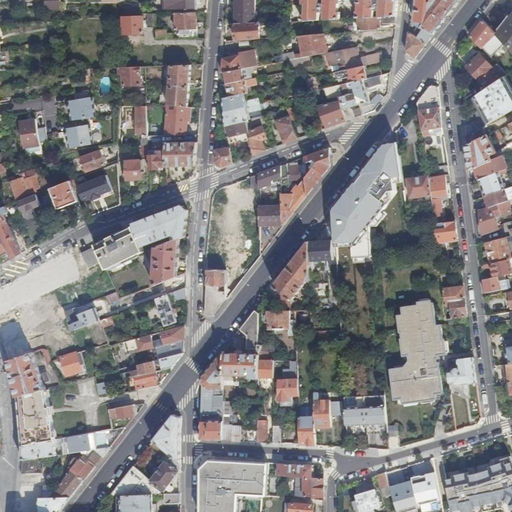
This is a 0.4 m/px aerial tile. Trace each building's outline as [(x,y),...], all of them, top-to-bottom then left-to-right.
[(166,0),(167,9),(197,9),(197,0),(166,0)] [(236,0),(237,8),(257,9),(256,0),(236,0)] [(304,0),(304,4),(304,5),(307,5),(307,15),(304,15),(303,22),(314,21),(319,21),(320,21),(320,12),(326,12),(326,21),(341,20),(342,13),(339,13),(340,4),(342,4),(341,0),(326,0),(326,5),(321,5),(320,0),(304,0)] [(359,19),(398,17),(400,1),(388,0),(359,0),(360,4),(361,4),(360,12),(359,12),(359,19)] [(419,0),(417,24),(426,29),(436,35),(463,0),(419,0)] [(257,9),(237,8),(237,25),(257,23),(257,9)] [(199,39),(197,13),(175,13),(176,31),(179,31),(179,39),(199,39)] [(156,27),(156,14),(148,14),(148,27),(156,27)] [(144,33),(144,16),(123,17),(124,34),(144,33)] [(360,32),(383,30),(382,25),(397,24),(398,17),(359,19),(360,32)] [(511,18),(498,36),(506,44),(511,50),(511,18)] [(498,36),(484,21),(472,37),(492,57),(492,58),(506,44),(498,36)] [(257,23),(237,25),(237,41),(242,41),(256,40),(262,39),(261,23),(257,23)] [(419,39),(410,33),(408,52),(417,59),(436,35),(426,29),(419,39)] [(157,39),(173,39),(172,34),(166,34),(166,30),(156,30),(157,39)] [(285,58),(285,61),(292,60),(310,57),(329,53),(325,34),(319,35),(315,35),(300,36),(304,54),(285,58)] [(256,40),(242,41),(242,48),(257,47),(256,40)] [(359,48),(329,53),(332,66),(340,64),(342,72),(363,67),(361,58),(359,48)] [(233,58),(225,60),(224,74),(226,73),(244,70),(251,68),(254,68),(259,67),(256,50),(232,55),(233,58)] [(0,71),(10,70),(7,52),(2,52),(0,52),(0,71)] [(370,66),(384,62),(382,53),(368,57),(370,66)] [(492,58),(492,57),(490,59),(487,56),(485,58),(481,55),(468,68),(489,90),(505,79),(510,75),(492,58)] [(310,57),(292,60),(292,68),(311,64),(310,57)] [(363,67),(365,67),(370,66),(368,57),(361,58),(363,67)] [(188,107),(192,65),(171,66),(168,106),(188,107)] [(146,76),(146,67),(119,68),(119,74),(124,74),(125,86),(142,85),(142,76),(146,76)] [(354,83),(380,77),(383,76),(382,68),(367,71),(365,67),(363,67),(342,72),(337,73),(339,80),(349,78),(350,80),(353,80),(354,83)] [(244,70),(226,73),(228,82),(229,85),(253,79),(251,68),(244,70)] [(83,69),(83,77),(91,76),(91,69),(83,69)] [(308,80),(310,93),(311,94),(321,91),(318,77),(308,80)] [(356,92),(364,115),(376,111),(385,100),(379,95),(375,100),(371,103),(367,88),(382,84),(380,77),(354,83),(349,84),(350,89),(355,87),(356,92)] [(257,79),(256,79),(253,79),(229,85),(231,98),(246,95),(250,94),(250,93),(249,88),(258,86),(257,79)] [(489,90),(477,98),(490,124),(511,112),(511,92),(505,79),(489,90)] [(340,97),(348,121),(364,115),(356,92),(353,93),(354,95),(352,95),(350,89),(349,84),(326,90),(329,100),(334,99),(340,97)] [(433,87),(419,104),(424,131),(431,130),(431,132),(434,132),(434,130),(444,128),(442,109),(443,108),(440,88),(433,87)] [(68,101),(71,119),(96,114),(93,97),(90,97),(88,90),(73,93),(75,100),(68,101)] [(231,98),(224,99),(226,113),(262,105),(261,99),(248,102),(246,95),(231,98)] [(321,107),(329,128),(348,121),(340,97),(334,99),(335,104),(321,107)] [(477,98),(463,107),(467,137),(490,124),(477,98)] [(262,105),(226,113),(227,127),(248,122),(248,121),(252,120),(250,114),(271,109),(270,103),(262,105)] [(149,146),(148,136),(147,106),(143,106),(136,106),(137,135),(142,135),(143,146),(149,146)] [(186,136),(188,107),(168,106),(166,136),(186,136)] [(296,109),(291,110),(289,111),(291,118),(293,121),(300,119),(296,109)] [(248,121),(248,122),(249,128),(264,125),(268,123),(266,116),(252,120),(248,121)] [(20,120),(21,130),(38,126),(36,118),(20,120)] [(88,118),(75,121),(76,127),(66,129),(69,148),(92,144),(88,118)] [(279,122),(286,144),(299,140),(293,121),(291,118),(279,122)] [(248,122),(227,127),(231,145),(232,151),(244,149),(241,135),(250,133),(249,128),(248,122)] [(408,146),(404,123),(397,132),(400,149),(400,150),(404,150),(403,147),(408,146)] [(511,124),(502,129),(507,138),(511,136),(511,124)] [(38,126),(21,130),(24,147),(40,145),(40,142),(47,141),(45,126),(38,127),(38,126)] [(250,133),(255,156),(267,151),(264,141),(269,139),(265,127),(250,133)] [(431,130),(424,131),(425,139),(445,135),(444,128),(434,130),(434,132),(431,132),(431,130)] [(500,130),(494,133),(498,141),(504,138),(500,130)] [(488,136),(468,147),(471,170),(476,169),(493,161),(491,156),(497,153),(488,136)] [(196,166),(198,143),(165,143),(166,151),(166,167),(196,166)] [(224,150),(218,151),(217,163),(224,168),(234,164),(232,151),(231,145),(224,146),(224,150)] [(307,158),(307,167),(309,197),(333,166),(332,149),(307,158)] [(401,160),(400,150),(400,149),(391,150),(393,161),(401,160)] [(106,165),(101,150),(82,157),(87,172),(106,165)] [(166,151),(158,151),(158,156),(149,156),(149,159),(150,169),(160,169),(159,167),(166,167),(166,151)] [(144,180),(143,159),(142,159),(135,160),(135,157),(126,157),(126,161),(127,181),(144,180)] [(493,161),(476,169),(481,180),(507,170),(508,170),(503,157),(493,161)] [(283,169),(283,167),(261,175),(261,189),(274,184),(274,180),(283,178),(283,169)] [(283,196),(284,225),(287,225),(307,199),(309,197),(307,167),(290,167),(290,169),(283,169),(283,178),(283,196)] [(450,167),(429,170),(430,176),(430,178),(451,175),(450,167)] [(25,180),(32,177),(38,175),(35,169),(19,175),(19,176),(22,175),(23,177),(21,178),(22,181),(25,180)] [(369,189),(367,170),(357,183),(363,190),(369,189)] [(507,170),(481,180),(487,196),(506,189),(501,176),(508,173),(507,170)] [(261,189),(261,175),(252,178),(252,189),(261,189)] [(453,184),(451,175),(430,178),(433,196),(436,218),(435,218),(436,220),(436,224),(445,223),(441,200),(441,197),(447,196),(448,196),(449,196),(448,184),(453,184)] [(83,176),(75,180),(78,188),(87,185),(83,176)] [(430,178),(430,176),(409,179),(411,199),(433,196),(430,178)] [(25,180),(30,195),(37,192),(36,190),(39,189),(37,184),(35,185),(32,177),(25,180)] [(87,185),(78,188),(79,189),(84,202),(92,199),(93,201),(101,198),(100,195),(112,191),(106,177),(87,185)] [(20,178),(10,181),(17,200),(30,195),(25,180),(22,181),(21,178),(20,178)] [(60,186),(52,189),(59,209),(80,202),(75,190),(79,189),(78,188),(75,180),(60,186)] [(487,196),(487,197),(489,203),(491,207),(510,201),(510,200),(511,199),(511,187),(506,190),(506,189),(487,196)] [(214,204),(227,205),(228,190),(215,189),(214,204)] [(37,195),(19,202),(23,213),(29,210),(31,216),(36,214),(35,208),(41,206),(37,195)] [(284,226),(284,225),(283,196),(261,196),(261,215),(262,227),(284,226)] [(410,224),(407,198),(404,196),(403,196),(401,197),(401,199),(374,202),(376,227),(403,225),(404,224),(410,224)] [(488,208),(482,211),(484,234),(500,229),(496,217),(509,213),(508,209),(511,207),(511,199),(510,200),(510,201),(491,207),(488,208)] [(134,224),(134,226),(135,231),(142,246),(165,238),(166,240),(168,240),(168,237),(175,235),(174,241),(180,239),(186,237),(189,210),(184,206),(162,214),(134,224)] [(0,209),(0,224),(7,222),(7,221),(4,214),(8,212),(6,207),(0,209)] [(0,234),(9,252),(12,259),(23,253),(7,222),(0,224),(0,234)] [(436,224),(439,243),(460,241),(458,222),(445,223),(436,224)] [(96,244),(97,246),(104,262),(106,268),(107,270),(145,252),(142,246),(135,231),(134,226),(113,236),(96,244)] [(0,256),(3,255),(9,252),(0,234),(0,256)] [(511,256),(507,237),(488,243),(492,264),(511,259),(511,256)] [(180,239),(174,241),(157,247),(157,256),(153,256),(152,262),(153,262),(153,264),(156,264),(154,285),(177,276),(178,265),(180,239)] [(322,242),(311,242),(312,263),(335,261),(334,241),(322,242)] [(312,263),(311,242),(282,278),(272,292),(273,293),(275,295),(275,308),(291,308),(291,312),(292,311),(297,311),(298,303),(294,301),(309,282),(312,282),(312,263)] [(369,268),(367,245),(344,247),(346,271),(348,270),(369,268)] [(147,257),(146,254),(140,257),(143,262),(149,260),(147,257)] [(511,259),(492,264),(483,266),(483,271),(494,268),(496,278),(503,276),(511,274),(511,259)] [(149,260),(143,262),(149,275),(152,273),(149,267),(149,260)] [(449,268),(449,276),(464,274),(463,266),(449,268)] [(56,271),(37,279),(45,299),(64,291),(56,271)] [(228,272),(206,274),(205,295),(205,315),(210,317),(215,317),(228,300),(228,293),(220,292),(220,289),(216,289),(216,286),(228,286),(228,274),(228,272)] [(496,278),(484,280),(486,293),(511,288),(509,281),(500,283),(500,280),(503,279),(503,276),(496,278)] [(0,298),(0,320),(41,303),(33,284),(0,298)] [(169,294),(171,303),(177,301),(186,301),(186,287),(169,294)] [(466,287),(445,290),(447,306),(452,306),(453,312),(454,319),(469,317),(466,287)] [(110,304),(121,299),(118,291),(107,296),(110,304)] [(171,303),(169,294),(152,301),(153,304),(156,304),(158,303),(166,326),(179,322),(175,312),(171,303)] [(406,367),(404,368),(408,398),(410,398),(410,400),(425,398),(421,365),(439,362),(438,358),(440,358),(440,355),(445,354),(444,346),(445,346),(445,340),(443,326),(438,326),(435,304),(434,304),(420,305),(404,308),(405,315),(406,321),(404,322),(405,331),(403,332),(404,339),(406,339),(408,349),(410,349),(411,355),(411,361),(406,367)] [(65,312),(68,318),(73,331),(100,321),(96,308),(78,314),(81,321),(76,323),(74,319),(77,318),(74,309),(65,312)] [(260,312),(255,308),(247,319),(240,328),(247,334),(247,349),(249,352),(259,353),(260,345),(260,312)] [(291,312),(273,312),(270,312),(270,330),(290,329),(291,336),(297,336),(297,321),(292,322),(292,311),(291,312)] [(308,322),(308,313),(299,314),(300,323),(308,322)] [(113,316),(100,321),(103,328),(116,322),(113,316)] [(185,333),(185,326),(117,344),(120,354),(126,352),(127,356),(132,354),(156,348),(163,346),(163,344),(166,344),(166,345),(185,340),(185,333)] [(185,347),(185,340),(166,345),(166,344),(163,344),(163,346),(156,348),(159,360),(185,354),(185,353),(185,347)] [(81,352),(99,347),(98,342),(79,347),(80,353),(81,352)] [(44,349),(42,350),(48,366),(53,364),(52,361),(48,350),(44,349)] [(201,380),(205,384),(212,390),(215,390),(225,391),(222,349),(218,355),(215,359),(211,362),(201,374),(201,380)] [(247,349),(222,349),(225,391),(225,396),(225,402),(237,402),(237,381),(252,382),(252,379),(260,379),(260,378),(261,361),(261,356),(260,356),(260,353),(249,352),(247,349)] [(33,353),(9,361),(14,380),(18,397),(20,397),(25,396),(47,390),(45,383),(51,381),(49,377),(47,378),(46,375),(42,377),(33,353)] [(261,353),(260,353),(260,356),(261,356),(261,361),(269,361),(269,353),(261,353)] [(76,354),(64,358),(69,375),(81,371),(78,361),(76,354)] [(177,364),(185,354),(159,360),(139,365),(140,370),(122,374),(123,379),(129,378),(156,372),(155,366),(159,365),(163,367),(164,370),(173,369),(177,364)] [(456,386),(478,383),(474,358),(459,360),(460,368),(453,369),(454,371),(449,371),(451,383),(455,383),(456,386)] [(276,362),(275,361),(269,361),(261,361),(260,378),(275,379),(276,362)] [(300,397),(298,362),(292,362),(292,371),(284,370),(284,380),(280,380),(280,402),(290,402),(290,398),(300,397)] [(431,395),(437,394),(445,393),(441,363),(439,363),(439,362),(421,365),(425,398),(431,397),(431,395)] [(408,398),(404,368),(392,369),(396,400),(404,399),(408,398)] [(158,377),(157,372),(156,372),(129,378),(131,391),(157,386),(156,381),(159,380),(158,377)] [(106,382),(97,384),(99,394),(108,393),(106,382)] [(203,414),(217,415),(224,415),(225,402),(225,396),(216,396),(215,390),(212,390),(205,384),(204,395),(203,414)] [(51,388),(47,390),(25,396),(25,407),(26,421),(27,434),(28,445),(55,440),(60,439),(55,415),(57,415),(56,405),(53,406),(51,388)] [(315,394),(316,417),(317,417),(317,429),(333,428),(333,416),(343,416),(342,403),(332,403),(332,401),(320,402),(320,394),(315,394)] [(389,424),(387,396),(367,397),(369,425),(389,424)] [(367,397),(346,398),(348,426),(369,425),(367,397)] [(224,422),(224,441),(224,442),(230,442),(246,443),(250,443),(250,428),(245,428),(243,428),(243,421),(241,421),(241,418),(239,418),(239,415),(236,415),(237,402),(225,402),(224,415),(224,422)] [(137,410),(136,405),(110,410),(111,419),(118,418),(118,420),(123,419),(119,425),(112,426),(112,429),(127,427),(137,414),(137,410)] [(171,412),(151,439),(169,454),(164,460),(181,473),(181,439),(183,416),(171,412)] [(301,418),(302,446),(310,446),(317,447),(317,432),(317,429),(317,417),(316,417),(301,418)] [(224,422),(217,422),(203,422),(202,432),(202,440),(224,441),(224,422)] [(259,422),(259,443),(269,444),(269,422),(259,422)] [(111,447),(127,427),(112,429),(69,437),(71,453),(81,451),(94,450),(111,447)] [(274,427),(274,444),(283,445),(283,428),(274,427)] [(71,453),(69,437),(60,439),(62,446),(63,454),(71,453)] [(28,445),(23,446),(23,448),(23,455),(23,460),(39,458),(38,452),(40,453),(41,453),(43,452),(43,457),(44,457),(63,455),(63,454),(62,446),(56,447),(55,440),(28,445)] [(149,479),(166,492),(173,483),(181,473),(164,460),(149,479)] [(237,472),(238,461),(207,460),(201,465),(201,470),(217,471),(233,472),(237,472)] [(511,511),(511,460),(490,465),(491,470),(469,474),(469,471),(452,474),(453,478),(445,480),(449,500),(442,502),(443,511),(481,511),(505,508),(506,511),(511,511)] [(269,475),(270,463),(257,462),(256,474),(269,475)] [(296,476),(297,464),(279,464),(279,475),(281,475),(296,476)] [(314,477),(314,465),(297,464),(296,476),(306,477),(314,477)] [(141,471),(133,465),(110,495),(117,496),(126,496),(145,474),(141,471)] [(218,493),(227,494),(228,482),(232,483),(233,472),(217,471),(216,482),(201,481),(201,485),(201,492),(218,493)] [(386,473),(377,475),(382,489),(383,489),(385,496),(392,494),(386,473)] [(149,479),(145,474),(126,496),(153,495),(153,487),(161,492),(161,495),(165,494),(166,492),(149,479)] [(306,496),(324,498),(324,486),(324,478),(314,477),(306,477),(305,488),(297,487),(296,498),(306,499),(306,496)] [(153,487),(153,495),(161,495),(161,492),(153,487)] [(361,511),(362,511),(381,506),(376,490),(356,495),(358,500),(354,502),(356,510),(360,509),(361,511)] [(217,501),(218,493),(201,492),(201,500),(217,501)] [(181,504),(181,494),(165,494),(165,504),(181,504)] [(126,496),(117,496),(117,506),(117,511),(153,511),(153,505),(153,495),(126,496)] [(255,511),(257,496),(241,495),(240,495),(239,511),(255,511)] [(313,511),(314,505),(292,503),(291,511),(313,511)]
